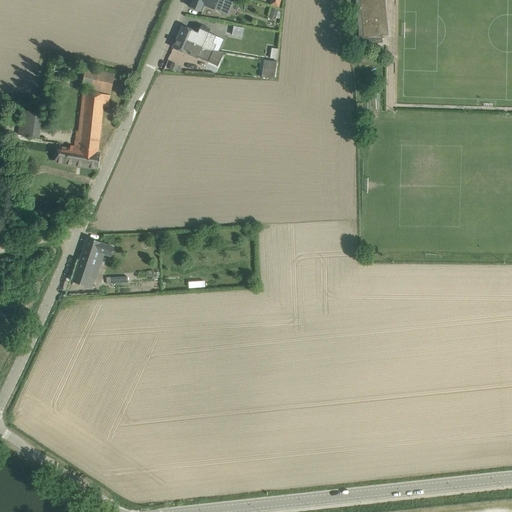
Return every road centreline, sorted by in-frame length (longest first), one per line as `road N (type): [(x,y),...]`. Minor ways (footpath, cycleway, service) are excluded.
road 1 (tertiary): [(186,511),(511,478)]
road 2 (unclassified): [(75,236),(177,0)]
road 3 (unclassified): [(0,406),(75,236)]
road 4 (unclassified): [(113,511),(0,430)]
